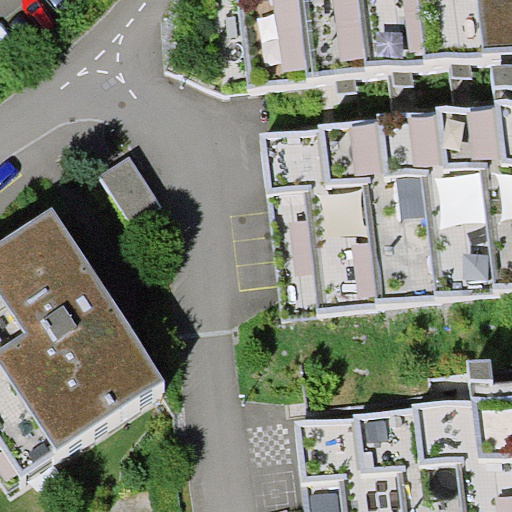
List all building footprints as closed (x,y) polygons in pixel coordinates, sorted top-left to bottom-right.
[(511,0),(239,0),(250,92),(347,81),(405,74),(464,67),(511,61),(511,0)] [(266,139),(286,322),(511,296),(511,74),(492,77),(496,115),(484,117),(423,122),(364,128),(266,139)] [(144,158),(111,171),(131,223),(165,209),(144,158)] [(0,250),(0,461),(19,489),(159,392),(47,220),(0,250)] [(300,431),(309,511),(511,511),(511,388),(494,390),(492,370),(471,372),(475,412),(460,414),(386,421),(300,431)]
